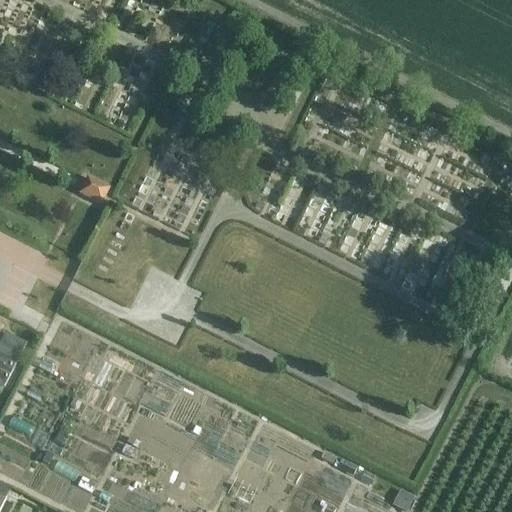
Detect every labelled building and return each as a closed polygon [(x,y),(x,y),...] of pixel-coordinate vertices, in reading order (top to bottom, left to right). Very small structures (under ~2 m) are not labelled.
[(453,206),(459,188),(431,178),(424,196),(453,206)] [(101,206),(109,191),(88,180),(80,196),(101,206)] [(4,338),(0,345),(0,389),(4,391),(26,349),(4,338)] [(60,433),(55,444),(62,448),(67,437),(60,433)] [(326,457),(322,463),(333,469),(336,462),(326,457)] [(42,467),(37,478),(45,482),(50,471),(42,467)] [(393,509),(398,511),(409,511),(415,502),(401,495),(393,509)]
